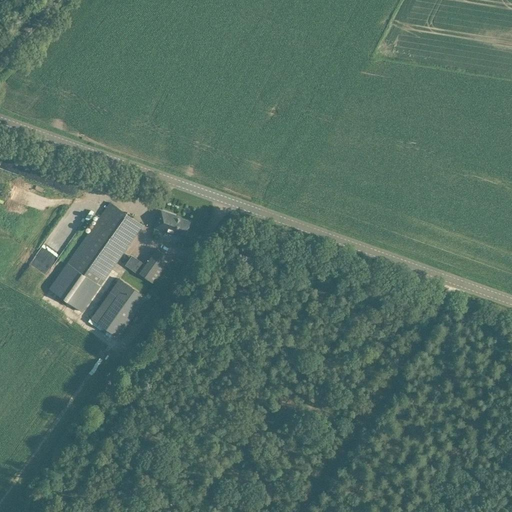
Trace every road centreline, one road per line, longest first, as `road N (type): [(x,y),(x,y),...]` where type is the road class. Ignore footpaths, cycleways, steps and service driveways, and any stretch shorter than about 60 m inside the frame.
road 1 (tertiary): [(224,199),(511,301)]
road 2 (track): [(8,511),(180,269)]
road 3 (tertiary): [(224,199),(0,119)]
